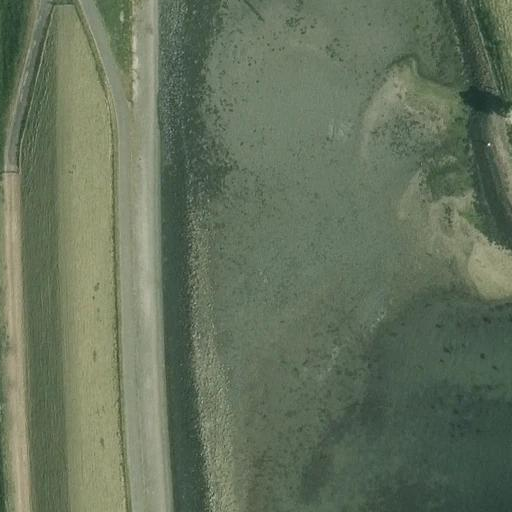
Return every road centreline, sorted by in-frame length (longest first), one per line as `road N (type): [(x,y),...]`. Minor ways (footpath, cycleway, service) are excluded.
road 1 (track): [(24,511),(12,177)]
road 2 (unclassified): [(12,177),(13,131),(44,0)]
